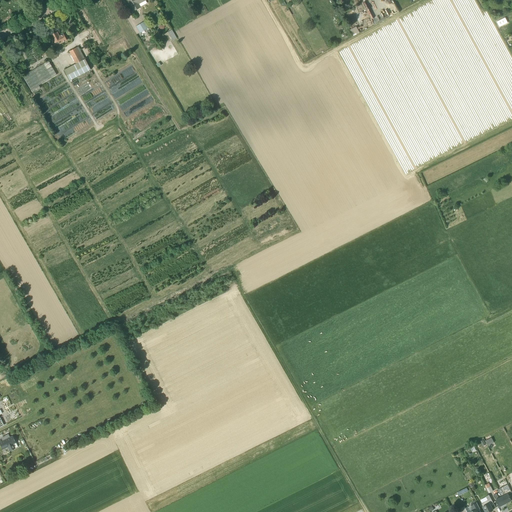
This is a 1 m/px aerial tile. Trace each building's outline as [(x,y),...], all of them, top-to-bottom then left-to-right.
[(140,7),(138,4),(146,0),(145,0),(127,0),(133,11),(140,7)] [(505,18),(497,22),(499,27),(507,23),(505,18)] [(140,33),(148,28),(144,21),(136,26),(140,33)] [(353,36),(359,33),(356,26),(350,29),(353,36)] [(172,30),(171,30),(168,32),(173,41),(177,38),(172,30)] [(63,34),(59,36),(57,32),(51,35),(55,43),(58,41),(60,44),(67,41),(63,34)] [(76,64),(85,59),(78,47),(69,51),(76,64)] [(85,59),(76,64),(64,70),(70,81),(91,70),(85,59)] [(57,75),(48,61),(23,76),(33,93),(40,88),(39,86),(57,75)] [(16,443),(13,436),(10,437),(8,434),(3,437),(4,440),(0,442),(0,444),(2,449),(8,447),(10,451),(15,448),(13,444),(16,443)] [(498,489),(502,496),(505,504),(511,500),(508,494),(511,492),(508,484),(498,489)] [(505,504),(502,496),(499,498),(497,494),(493,495),(496,500),(499,507),(505,504)] [(493,510),(490,503),(493,502),(489,495),(486,496),(488,500),(482,503),(483,506),(485,511),(489,511),(491,511),(493,510)] [(477,502),(476,503),(475,501),(470,503),(474,510),(470,511),(478,511),(477,510),(480,508),(477,502)]
